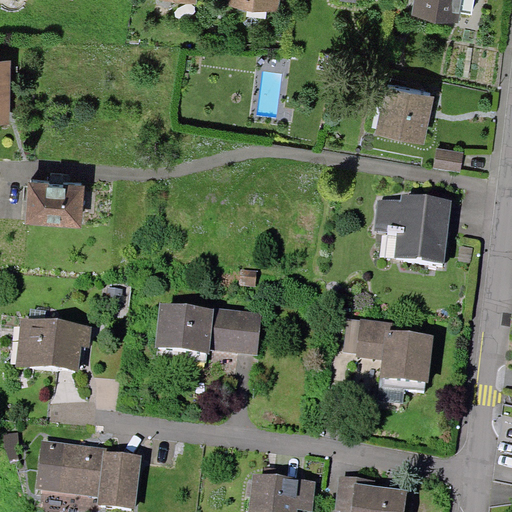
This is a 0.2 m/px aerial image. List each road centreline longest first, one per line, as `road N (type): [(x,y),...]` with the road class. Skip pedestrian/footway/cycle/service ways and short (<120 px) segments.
road 1 (residential): [(83,415),(474,476)]
road 2 (residential): [(511,170),(474,476)]
